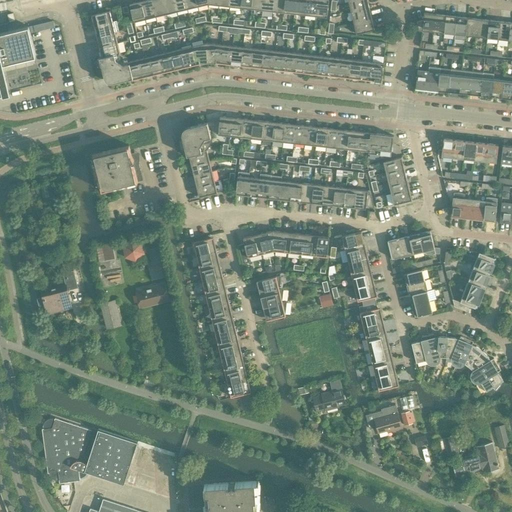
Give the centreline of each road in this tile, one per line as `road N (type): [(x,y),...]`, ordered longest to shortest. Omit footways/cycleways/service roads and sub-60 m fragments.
road 1 (unclassified): [(468,511),(321,446),(2,343)]
road 2 (tertiary): [(157,104),(215,91),(405,110)]
road 3 (residential): [(265,383),(223,211)]
road 4 (secondary): [(50,511),(2,343)]
road 5 (residential): [(223,211),(186,219),(157,104)]
road 6 (residential): [(376,226),(223,211)]
